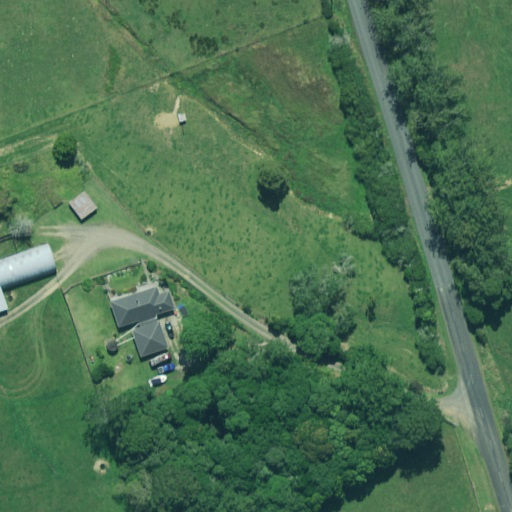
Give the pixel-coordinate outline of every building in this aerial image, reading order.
[(77,188),(62,198),(73,214),(88,204),(77,188)] [(0,237),(9,235),(3,217),(0,218),(0,237)] [(42,245),(0,256),(0,279),(47,267),(42,245)] [(155,276),(102,293),(110,318),(163,301),(155,276)] [(151,316),(125,326),(134,350),(160,341),(151,316)]
